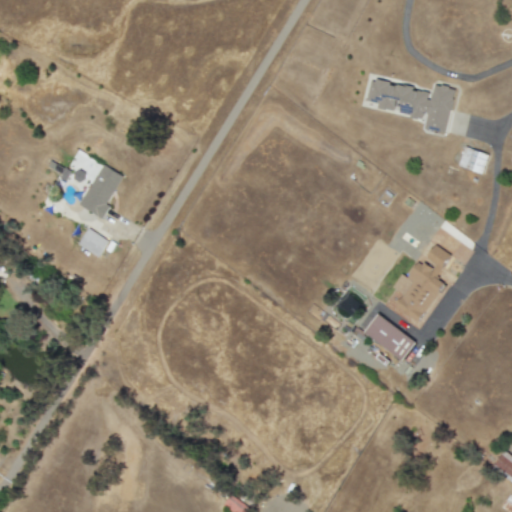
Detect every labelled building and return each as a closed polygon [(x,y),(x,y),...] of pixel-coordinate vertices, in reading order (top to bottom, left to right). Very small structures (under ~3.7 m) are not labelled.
[(445,133),(455,89),(433,84),(431,92),(371,79),(366,102),(378,104),(377,108),(397,112),(396,113),(425,120),(423,129),(445,133)] [(489,155),(465,147),(458,166),(482,174),(489,155)] [(123,176),(102,165),(79,205),(102,219),(109,207),(106,205),(123,176)] [(98,258),(108,241),(88,229),(78,245),(98,258)] [(450,254),(435,246),(426,262),(419,258),(408,278),(401,274),(383,307),(418,326),(443,282),(436,279),(450,254)] [(402,361),(416,342),(378,314),(364,333),(402,361)] [(511,456),(504,451),(492,468),(511,481),(511,456)] [(511,511),(511,493),(501,507),(507,511),(511,511)]
